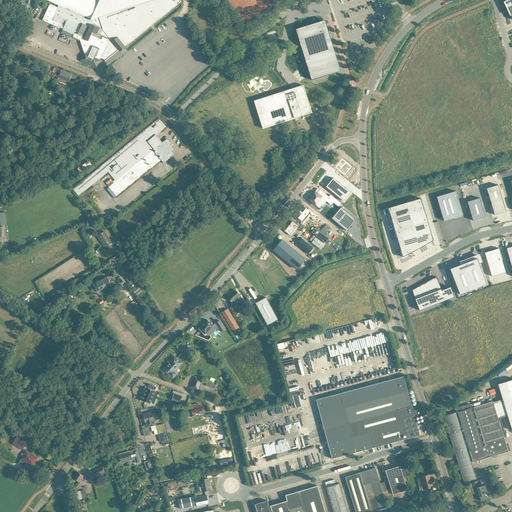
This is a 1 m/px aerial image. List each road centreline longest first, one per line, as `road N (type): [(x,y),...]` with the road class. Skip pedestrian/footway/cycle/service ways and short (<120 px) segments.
road 1 (unclassified): [(261,235),(167,109),(98,74)]
road 2 (unclassified): [(246,494),(433,440)]
road 3 (unclassified): [(138,373),(261,235)]
road 4 (secondary): [(433,440),(386,282)]
road 5 (unclassified): [(34,511),(125,390)]
road 6 (secondary): [(386,282),(365,206),(362,139)]
road 7 (unclassified): [(261,235),(337,142),(362,139)]
road 8 (unclassified): [(94,79),(39,149),(0,182)]
road 9 (unclassified): [(511,229),(466,241),(386,282)]
road 10 (secondary): [(362,139),(372,79),(410,24)]
